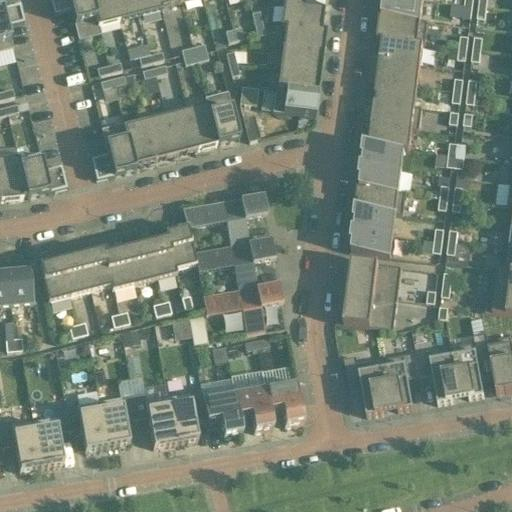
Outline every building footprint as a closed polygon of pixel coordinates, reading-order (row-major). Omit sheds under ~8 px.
[(100,38),(98,30),(97,31),(89,0),(52,0),(49,1),(53,18),(70,14),(78,44),(100,38)] [(120,25),(113,0),(89,0),(97,31),(98,30),(120,25)] [(142,19),(136,0),(113,0),(120,25),(142,19)] [(161,14),(160,12),(157,0),(136,0),(142,19),(161,14)] [(157,0),(160,12),(179,7),(176,0),(157,0)] [(283,0),(282,10),(323,15),(324,0),(283,0)] [(383,12),(382,20),(381,21),(420,26),(420,25),(423,4),(389,0),(381,0),(380,11),(383,12)] [(472,10),(473,0),(465,0),(464,9),(472,10)] [(487,0),(479,0),(478,11),(486,12),(487,0)] [(0,13),(0,55),(12,52),(6,30),(23,26),(19,8),(0,13)] [(472,10),(464,9),(463,21),(471,22),(472,10)] [(279,30),(284,31),(284,30),(320,35),(320,34),(323,15),(282,10),(279,30)] [(486,12),(478,11),(477,23),(485,24),(486,12)] [(251,18),(254,29),(262,27),(259,16),(251,18)] [(376,43),(382,43),(423,48),(422,49),(424,49),(427,26),(420,25),(420,26),(381,21),(382,20),(379,20),(376,43)] [(262,27),(254,29),(256,41),(264,39),(262,27)] [(325,34),(320,34),(320,35),(284,30),(284,31),(282,50),(322,55),(325,34)] [(240,32),(232,34),(235,45),(243,43),(240,32)] [(232,34),(224,36),(227,47),(235,45),(232,34)] [(467,53),(468,41),(460,40),(459,52),(467,53)] [(482,43),(474,42),(473,54),(481,55),(482,43)] [(382,43),(379,64),(420,69),(422,49),(423,48),(382,43)] [(203,49),(192,52),(194,60),(205,56),(203,49)] [(282,50),(279,72),(320,77),(322,55),(282,50)] [(192,52),(180,55),(182,63),(194,60),(192,52)] [(459,52),(457,64),(465,65),(467,53),(459,52)] [(481,55),(473,54),(471,66),(479,67),(481,55)] [(205,56),(194,60),(196,67),(207,64),(205,56)] [(233,56),(225,58),(228,70),(236,68),(233,56)] [(161,57),(150,59),(151,67),(163,64),(161,57)] [(150,59),(138,62),(140,70),(151,67),(150,59)] [(194,60),(182,63),(184,70),(196,67),(194,60)] [(376,85),(417,91),(420,69),(379,64),(376,85)] [(119,67),(107,70),(109,78),(121,75),(119,67)] [(236,68),(228,70),(231,81),(239,79),(236,68)] [(107,70),(96,73),(98,81),(109,78),(107,70)] [(164,70),(153,73),(155,81),(166,78),(164,70)] [(425,81),(446,79),(446,70),(424,71),(425,81)] [(276,94),(317,99),(320,77),(279,72),(276,93),(276,94)] [(153,73),(141,76),(143,83),(155,81),(153,73)] [(123,80),(111,83),(113,91),(125,88),(123,80)] [(111,83),(100,86),(101,94),(113,91),(111,83)] [(455,83),(453,95),(461,96),(463,84),(455,83)] [(477,85),(469,84),(467,96),(475,97),(477,85)] [(417,91),(376,85),(375,98),(377,98),(377,100),(376,106),(375,107),(414,112),(415,111),(417,91)] [(257,94),(241,91),(239,108),(255,111),(257,94)] [(12,93),(0,96),(2,104),(14,101),(12,93)] [(275,93),(272,116),(314,122),(317,99),(276,94),(276,93),(275,93)] [(452,107),(460,108),(461,96),(453,95),(452,107)] [(217,149),(239,143),(226,96),(204,102),(206,110),(207,109),(217,149)] [(475,97),(467,96),(466,108),(474,109),(475,97)] [(374,106),(371,128),(412,133),(412,134),(419,135),(422,112),(415,111),(414,112),(375,107),(376,106),(374,106)] [(16,109),(4,112),(6,119),(18,116),(16,109)] [(206,110),(186,115),(196,154),(217,149),(207,109),(206,110)] [(165,120),(175,160),(196,154),(186,115),(165,120)] [(449,128),(457,129),(459,117),(450,116),(449,128)] [(473,119),(464,118),(463,130),(471,131),(473,119)] [(165,120),(144,125),(154,165),(175,160),(165,120)] [(253,120),(242,123),(245,135),(248,146),(259,143),(256,132),(253,120)] [(134,170),(154,165),(144,125),(124,130),(123,131),(133,170),(134,170)] [(107,159),(90,163),(96,185),(135,175),(134,170),(133,170),(123,131),(124,130),(123,128),(100,133),(107,159)] [(368,149),(368,150),(404,154),(404,155),(409,156),(412,134),(412,133),(371,128),(368,149)] [(449,147),(448,159),(456,160),(457,148),(449,147)] [(364,162),(362,170),(362,171),(401,176),(404,155),(404,154),(368,150),(368,149),(363,148),(361,161),(364,162)] [(464,161),(466,149),(457,148),(456,160),(464,161)] [(26,202),(66,192),(60,171),(43,175),(39,157),(18,162),(17,162),(26,199),(25,199),(26,202)] [(446,171),(452,172),(454,172),(456,160),(448,159),(446,171)] [(456,160),(454,172),(462,173),(464,161),(456,160)] [(17,162),(0,164),(0,203),(0,205),(22,203),(22,200),(25,199),(26,199),(17,162)] [(361,183),(360,191),(360,192),(398,197),(398,196),(401,176),(362,171),(362,170),(360,169),(359,183),(361,183)] [(439,202),(447,203),(449,191),(441,190),(439,202)] [(358,204),(357,213),(357,214),(396,218),(396,219),(403,220),(406,197),(398,196),(398,197),(360,192),(360,191),(358,191),(356,204),(358,204)] [(463,193),(455,192),(454,204),(462,205),(463,193)] [(186,232),(225,225),(230,251),(248,247),(244,225),(266,221),(262,199),(181,214),(186,232)] [(438,214),(446,215),(447,203),(439,202),(438,214)] [(462,205),(454,204),(452,216),(460,217),(462,205)] [(357,214),(357,213),(355,212),(353,226),(355,226),(354,234),(354,235),(393,240),(396,219),(396,218),(357,214)] [(504,231),(502,253),(511,254),(511,232),(504,231)] [(442,246),(443,234),(435,233),(434,245),(442,246)] [(174,275),(174,274),(195,269),(192,258),(186,234),(163,240),(165,244),(166,244),(174,275)] [(351,257),(390,262),(393,240),(354,235),(354,234),(352,234),(350,247),(353,247),(351,257)] [(458,235),(450,234),(448,246),(456,247),(458,235)] [(233,269),(237,295),(256,291),(252,269),(274,265),(270,243),(248,247),(230,251),(192,258),(195,269),(197,276),(233,269)] [(176,279),(174,274),(174,275),(166,244),(165,244),(145,249),(154,285),(176,279)] [(424,244),(422,256),(440,258),(442,246),(434,245),(424,244)] [(456,247),(448,246),(446,258),(455,259),(456,247)] [(133,290),(154,285),(145,249),(124,255),(133,290)] [(511,254),(502,253),(499,274),(511,276),(511,254)] [(103,255),(80,261),(89,296),(110,291),(111,291),(103,260),(104,260),(103,255)] [(111,296),(133,290),(124,255),(104,260),(103,260),(111,291),(110,291),(111,296)] [(68,302),(89,296),(80,261),(59,266),(68,302)] [(372,300),(397,304),(401,272),(351,265),(347,296),(372,299),(372,300)] [(47,307),(68,302),(59,266),(38,272),(47,307)] [(28,273),(7,275),(10,312),(32,309),(28,273)] [(491,273),(488,295),(511,297),(511,276),(499,274),(491,273)] [(0,312),(10,312),(7,275),(0,276),(0,312)] [(452,278),(444,277),(442,289),(451,290),(452,278)] [(278,288),(256,291),(237,295),(202,301),(205,320),(240,313),(245,341),(264,337),(259,313),(282,309),(278,288)] [(451,290),(442,289),(441,301),(449,302),(451,290)] [(426,307),(434,308),(436,296),(428,295),(426,307)] [(511,320),(511,297),(488,295),(485,317),(511,320)] [(343,329),(393,335),(397,304),(372,300),(372,299),(347,296),(343,329)] [(191,312),(188,300),(180,302),(184,314),(191,312)] [(160,308),(163,319),(171,317),(168,306),(160,308)] [(163,319),(160,308),(152,310),(155,321),(163,319)] [(440,311),(438,323),(446,324),(448,312),(440,311)] [(118,318),(121,330),(129,328),(126,316),(118,318)] [(121,330),(118,318),(110,320),(113,332),(121,330)] [(76,329),(79,341),(87,339),(84,327),(76,329)] [(79,341),(76,329),(68,331),(71,343),(79,341)] [(123,351),(140,349),(137,334),(121,337),(123,351)] [(205,337),(191,339),(192,350),(207,347),(205,337)] [(450,352),(452,360),(453,360),(460,400),(468,398),(469,403),(484,400),(480,381),(492,379),(487,345),(486,338),(473,341),(474,348),(450,352)] [(511,341),(511,342),(511,341),(487,345),(492,379),(496,399),(500,398),(500,397),(505,396),(511,395),(511,381),(511,341)] [(13,344),(14,356),(22,355),(21,343),(13,344)] [(267,343),(255,345),(257,353),(268,351),(267,343)] [(14,356),(13,344),(4,344),(6,356),(14,356)] [(245,355),(257,353),(255,345),(243,347),(245,355)] [(88,348),(77,350),(78,359),(89,358),(88,348)] [(224,352),(211,354),(213,368),(226,366),(224,352)] [(416,358),(420,382),(432,379),(437,409),(453,406),(452,401),(460,400),(453,360),(452,360),(430,365),(428,356),(416,358)] [(416,358),(380,364),(389,412),(397,411),(398,416),(413,413),(408,384),(420,382),(416,358)] [(343,363),(349,394),(361,392),(366,421),(382,418),(381,414),(389,412),(380,364),(357,368),(356,361),(343,363)] [(284,432),(303,428),(302,424),(295,383),(263,389),(268,416),(269,416),(280,414),(284,432)] [(186,385),(164,389),(166,402),(174,449),(197,445),(192,418),(204,416),(201,400),(199,392),(187,394),(186,385)] [(144,397),(131,399),(135,423),(147,421),(152,453),(174,449),(166,402),(164,389),(164,388),(143,391),(144,397)] [(268,416),(263,389),(232,394),(237,422),(238,422),(250,420),(253,437),(272,434),(269,416),(268,416)] [(201,400),(204,416),(206,427),(219,425),(222,442),(241,439),(238,422),(237,422),(232,394),(201,400)] [(124,425),(135,423),(131,399),(119,401),(119,402),(98,406),(106,452),(128,448),(124,425)] [(106,452),(98,406),(77,409),(64,411),(68,435),(79,433),(84,456),(106,452)] [(68,435),(64,411),(52,413),(53,422),(32,426),(40,472),(62,468),(57,437),(68,435)] [(11,425),(0,427),(0,440),(2,451),(13,449),(18,475),(40,472),(32,426),(11,429),(11,425)]
